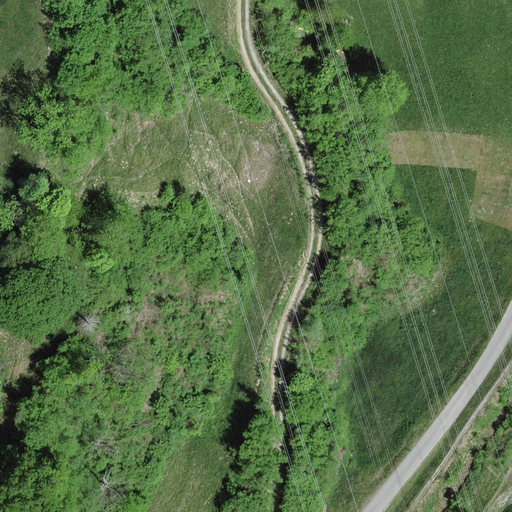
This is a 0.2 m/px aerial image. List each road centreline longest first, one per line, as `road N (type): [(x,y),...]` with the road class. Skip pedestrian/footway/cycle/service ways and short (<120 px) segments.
road 1 (track): [(280,511),(276,368),(316,213),(283,111),(254,68),(245,0)]
road 2 (unclassified): [(374,511),(491,358),(511,317)]
